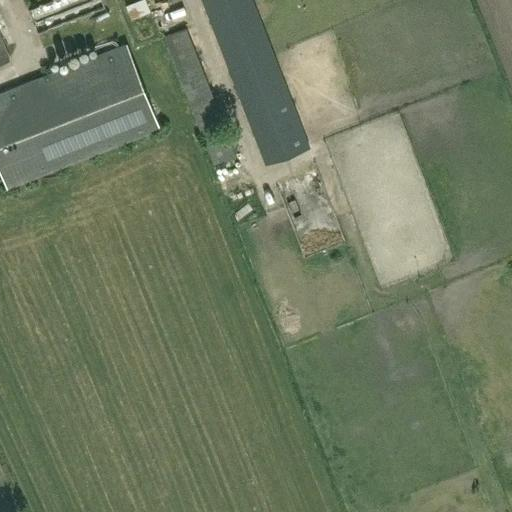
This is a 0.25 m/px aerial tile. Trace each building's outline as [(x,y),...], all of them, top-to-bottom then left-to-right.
[(105,8),(101,0),(52,0),(27,10),(37,35),(105,8)] [(145,0),(139,0),(126,5),(131,20),(150,13),(145,0)] [(308,146),(251,0),(201,0),(265,163),(308,146)] [(185,28),(164,36),(212,165),(235,156),(185,28)] [(0,92),(0,170),(7,188),(160,128),(127,43),(0,92)]
